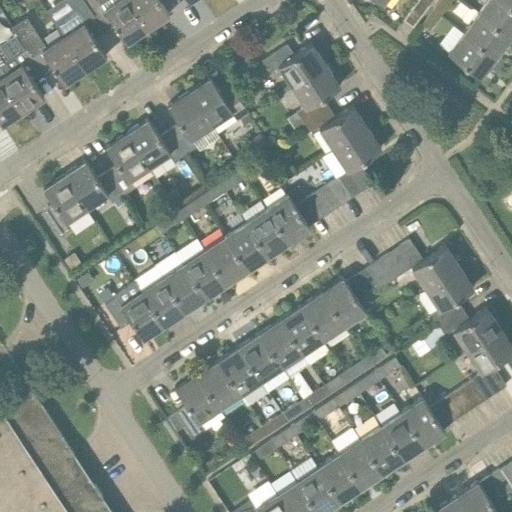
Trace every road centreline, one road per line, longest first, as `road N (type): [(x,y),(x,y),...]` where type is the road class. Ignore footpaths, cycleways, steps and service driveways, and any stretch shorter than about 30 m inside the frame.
road 1 (residential): [(108,399),(443,175)]
road 2 (residential): [(0,174),(268,0)]
road 3 (residential): [(443,175),(329,0)]
road 4 (residential): [(108,399),(0,234)]
road 5 (residential): [(380,511),(511,418)]
road 6 (residential): [(183,511),(108,399)]
road 7 (residential): [(511,280),(443,175)]
